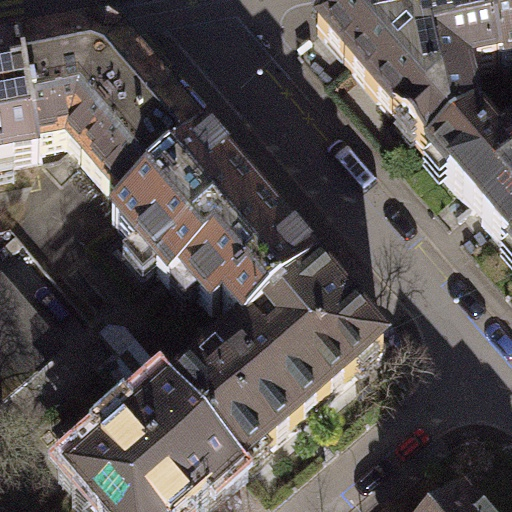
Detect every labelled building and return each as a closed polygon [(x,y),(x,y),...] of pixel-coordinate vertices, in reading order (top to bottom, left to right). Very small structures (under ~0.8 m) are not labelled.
[(469,80),(501,73),(487,0),(329,0),(318,37),(426,162),(478,124),(469,80)] [(511,0),(487,0),(501,73),(511,71),(511,0)] [(42,156),(68,151),(125,218),(205,149),(124,54),(97,43),(19,57),(38,156),(42,156)] [(19,57),(0,60),(0,173),(44,165),(42,156),(38,156),(19,57)] [(511,143),(500,152),(480,128),(480,126),(478,124),(426,162),(511,260),(511,143)] [(222,314),(239,334),(242,334),(255,334),(318,281),(205,149),(125,218),(113,227),(158,280),(157,281),(171,298),(186,285),(190,289),(187,292),(213,322),(222,314)] [(318,281),(255,334),(242,334),(242,341),(182,393),(172,401),(241,482),(385,359),(318,281)] [(0,400),(53,355),(0,292),(0,400)] [(142,345),(129,357),(145,375),(159,364),(142,345)] [(94,511),(205,511),(241,482),(172,401),(170,400),(123,441),(131,450),(111,467),(103,458),(71,485),(94,511)] [(451,511),(477,511),(466,500),(451,511)]
